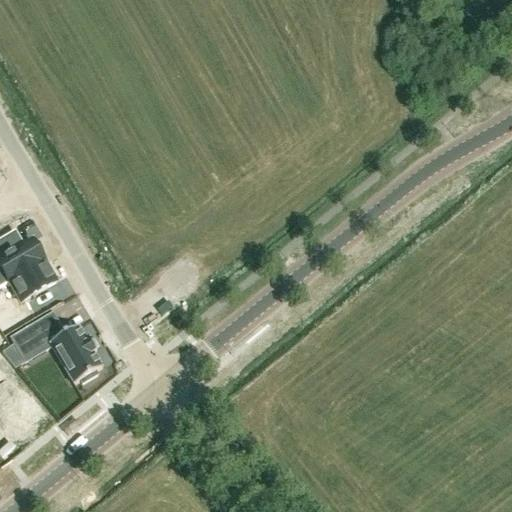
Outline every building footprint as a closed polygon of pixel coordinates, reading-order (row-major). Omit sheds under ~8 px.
[(190,238),(179,252),(187,259),(185,262),(193,268),(207,252),(190,238)] [(0,250),(0,269),(9,284),(44,264),(32,243),(21,249),(5,259),(0,250)] [(44,264),(9,284),(9,285),(21,305),(56,284),(44,265),(44,264)] [(52,316),(10,341),(14,346),(25,365),(51,350),(74,387),(80,383),(82,387),(98,377),(96,374),(102,370),(93,355),(96,353),(96,352),(91,344),(90,342),(86,344),(77,329),(64,337),(52,316)] [(0,441),(3,445),(6,449),(41,420),(23,397),(11,407),(7,410),(4,406),(0,409),(0,441)]
